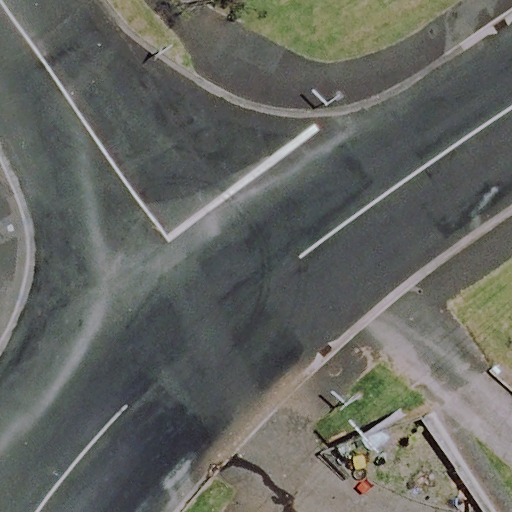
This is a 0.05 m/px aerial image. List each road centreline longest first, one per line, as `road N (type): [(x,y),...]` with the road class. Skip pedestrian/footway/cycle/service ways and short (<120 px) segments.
road 1 (residential): [(214,298),(5,0)]
road 2 (residential): [(214,298),(511,113)]
road 3 (residential): [(40,511),(87,440),(214,298)]
